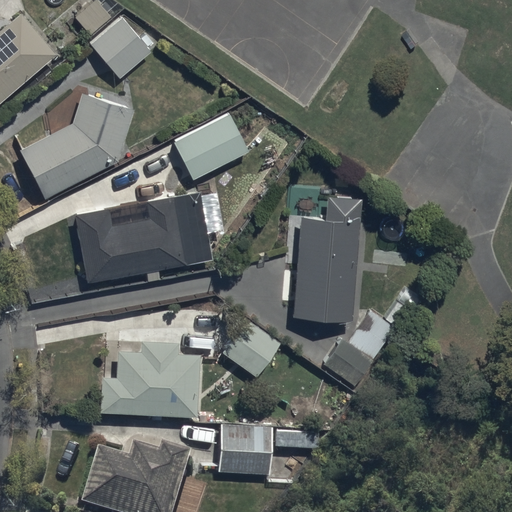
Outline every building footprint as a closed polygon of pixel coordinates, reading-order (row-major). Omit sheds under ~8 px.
[(94,0),(89,0),(72,15),(89,34),(109,16),(94,0)] [(511,0),(423,0),(418,16),(484,37),(480,48),(470,44),(459,78),(511,95),(511,0)] [(0,98),(53,53),(18,11),(0,26),(0,98)] [(137,39),(118,17),(88,44),(118,78),(149,51),(146,47),(152,42),(144,33),(137,39)] [(66,126),(16,149),(41,198),(112,161),(130,109),(78,91),(66,126)] [(227,112),(170,141),(189,179),(246,151),(227,112)] [(197,192),(72,214),(85,282),(143,271),(145,280),(156,278),(155,269),(209,259),(204,233),(219,230),(212,194),(198,196),(197,192)] [(289,315),(349,319),(358,201),(325,198),(323,220),(297,218),(289,315)] [(339,337),(321,363),(354,384),(392,326),(368,311),(347,343),(339,337)] [(244,318),(219,351),(253,376),(278,343),(244,318)] [(99,376),(97,411),(194,415),(196,354),(175,353),(175,342),(137,340),(136,351),(114,350),(113,376),(99,376)] [(316,430),(268,429),(268,426),(217,424),(216,472),(268,473),(269,445),(316,446),(316,430)] [(99,454),(83,509),(92,511),(175,511),(192,458),(162,449),(160,457),(134,449),(130,463),(99,454)]
